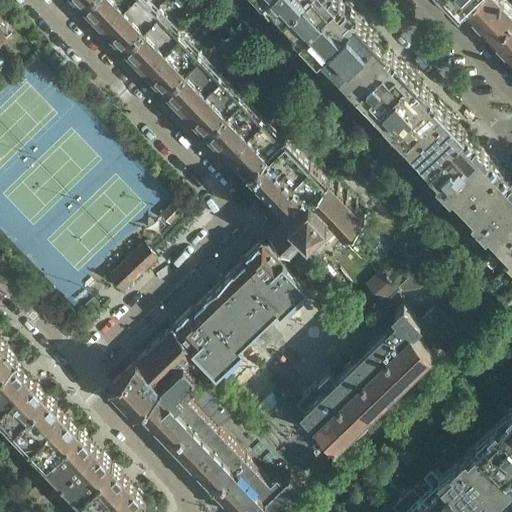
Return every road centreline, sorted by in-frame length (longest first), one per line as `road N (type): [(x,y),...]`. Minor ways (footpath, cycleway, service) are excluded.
road 1 (residential): [(80,363),(219,233),(229,209),(34,0)]
road 2 (residential): [(377,0),(511,141)]
road 3 (residential): [(188,511),(173,481),(89,391),(80,363)]
road 4 (residential): [(511,94),(422,0)]
